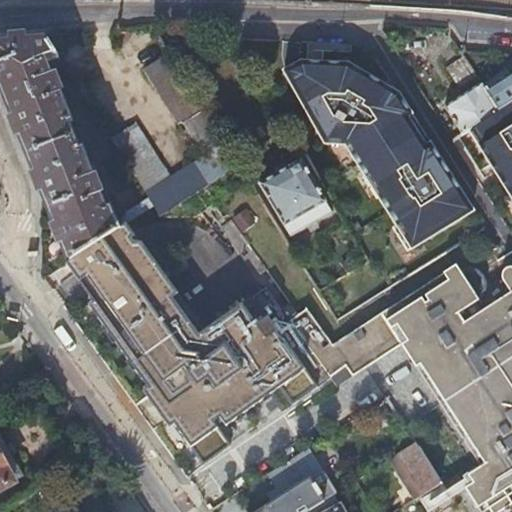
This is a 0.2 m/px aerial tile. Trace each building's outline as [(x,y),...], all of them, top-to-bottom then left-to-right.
[(57,55),(47,38),(0,41),(0,85),(22,143),(42,195),(68,261),(75,256),(117,228),(115,223),(109,205),(105,206),(82,146),(78,147),(68,121),(72,119),(55,72),(49,73),(44,61),(57,55)] [(183,122),(204,108),(168,51),(145,67),(180,124),(183,122)] [(469,130),(499,111),(486,92),(463,57),(447,68),(464,94),(435,113),(442,125),(452,118),(462,134),(469,130)] [(346,143),(411,247),(471,208),(429,140),(424,143),(406,114),(410,111),(399,92),(349,64),(302,61),(285,70),(325,142),(346,143)] [(511,76),(486,92),(499,111),(511,102),(511,76)] [(511,102),(499,111),(469,130),(511,198),(511,102)] [(158,215),(238,163),(204,108),(183,122),(205,155),(170,178),(145,194),(148,198),(152,205),(158,215)] [(110,138),(145,194),(170,178),(135,122),(110,138)] [(449,135),(452,140),(459,136),(456,131),(449,135)] [(301,160),(260,183),(290,236),(331,211),(301,160)] [(125,223),(152,205),(148,198),(124,213),(126,216),(115,223),(117,228),(125,223)] [(245,209),(233,218),(242,231),(254,222),(245,209)] [(230,219),(220,227),(256,277),(266,269),(230,219)] [(200,326),(125,223),(117,228),(75,256),(68,261),(65,262),(93,302),(89,304),(109,332),(113,329),(118,336),(114,339),(147,386),(143,390),(168,425),(172,422),(189,445),(216,426),(214,423),(265,387),(281,408),(328,375),(327,374),(343,363),(351,374),(400,343),(399,341),(414,330),(425,346),(415,353),(493,475),(467,493),(479,511),(500,511),(511,504),(511,358),(510,356),(511,354),(511,267),(508,267),(506,268),(503,270),(502,273),(501,276),(502,280),(511,295),(498,303),(497,302),(462,323),(452,307),(470,296),(452,267),(332,345),(305,308),(289,320),(263,283),(200,326)] [(494,244),(484,229),(469,238),(479,253),(494,244)] [(398,234),(386,243),(396,257),(409,249),(398,234)] [(400,343),(479,469),(464,478),(468,484),(463,488),(467,493),(493,475),(415,353),(425,346),(414,330),(399,341),(400,343)] [(0,432),(0,456),(14,482),(24,476),(0,432)] [(306,448),(334,494),(346,486),(318,441),(306,448)] [(414,444),(388,460),(413,500),(437,484),(436,482),(438,481),(414,444)] [(334,494),(306,448),(274,468),(230,496),(239,511),(304,511),(323,501),(332,495),(334,494)] [(0,490),(14,483),(14,482),(0,456),(0,490)] [(343,511),(339,503),(337,504),(332,495),(323,501),(304,511),(343,511)]
